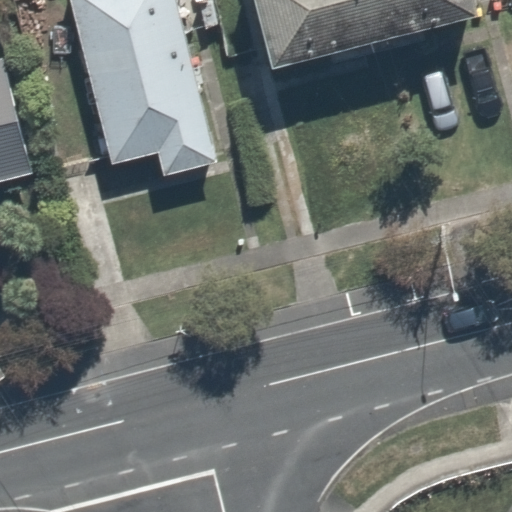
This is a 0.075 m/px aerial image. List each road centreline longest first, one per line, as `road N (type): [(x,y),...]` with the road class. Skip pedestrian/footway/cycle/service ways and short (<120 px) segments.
road 1 (secondary): [(197,402),(511,322)]
road 2 (secondary): [(0,453),(197,402)]
